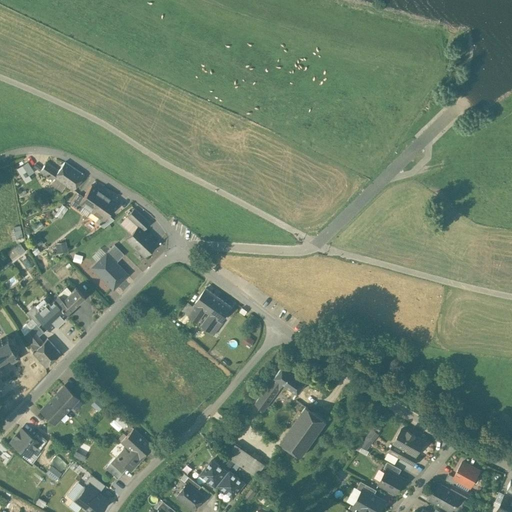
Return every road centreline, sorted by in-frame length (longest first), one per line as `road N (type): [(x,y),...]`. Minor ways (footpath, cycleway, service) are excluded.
road 1 (unclassified): [(181,245),(317,241),(442,119)]
road 2 (residential): [(0,430),(175,248)]
road 3 (residential): [(282,324),(193,427),(143,471),(116,511)]
road 4 (residential): [(0,157),(55,151),(154,209),(181,245)]
road 5 (residential): [(282,324),(372,394),(449,439)]
road 6 (residential): [(175,248),(282,324)]
